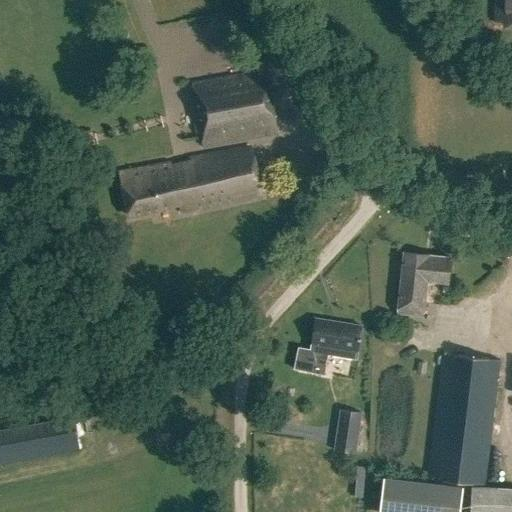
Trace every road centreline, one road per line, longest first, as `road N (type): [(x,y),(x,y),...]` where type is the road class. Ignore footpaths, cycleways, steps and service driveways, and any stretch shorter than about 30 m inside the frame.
road 1 (unclassified): [(239,511),(240,384),(252,343),(387,187)]
road 2 (track): [(259,332),(0,391)]
road 3 (unclassified): [(387,187),(351,150),(259,0)]
road 4 (unclassified): [(503,236),(387,187)]
